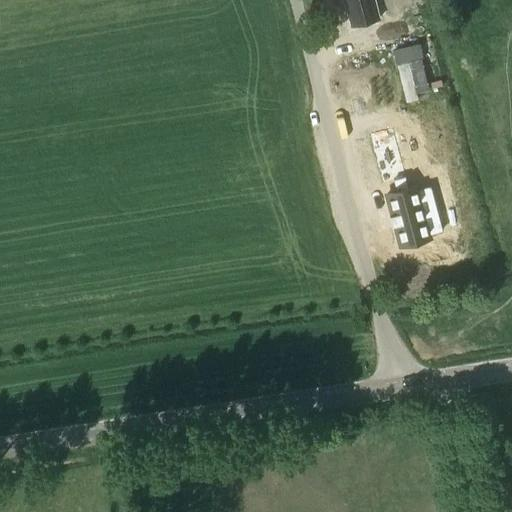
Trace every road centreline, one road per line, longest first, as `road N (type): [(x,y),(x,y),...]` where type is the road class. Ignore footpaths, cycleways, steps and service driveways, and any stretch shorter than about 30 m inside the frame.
road 1 (tertiary): [(0,443),(400,381)]
road 2 (unclassified): [(400,381),(298,0)]
